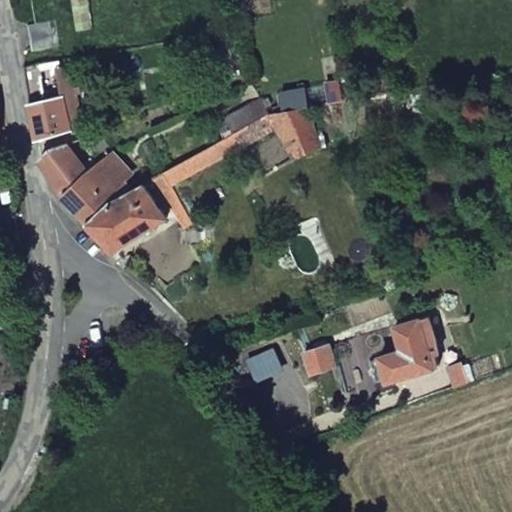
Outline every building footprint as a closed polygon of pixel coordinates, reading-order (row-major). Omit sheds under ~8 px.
[(58,23),(30,27),(34,54),(62,50),(58,23)] [(219,37),(226,74),(245,70),(237,33),(219,37)] [(58,62),(24,68),(40,141),(73,132),(66,97),(78,95),(83,94),(81,88),(76,89),(72,67),(60,70),(58,62)] [(287,110),(308,106),(306,89),(284,92),(287,110)] [(66,97),(73,132),(85,129),(78,95),(66,97)] [(229,136),(270,113),(262,98),(226,117),(231,127),(226,130),(229,136)] [(320,147),(308,106),(287,110),(270,113),(229,136),(165,172),(173,185),(277,128),(294,158),(320,147)] [(44,160),(65,194),(89,171),(69,145),(54,150),(44,160)] [(65,194),(90,222),(109,204),(124,195),(112,180),(117,176),(105,159),(89,171),(65,194)] [(189,216),(162,174),(152,179),(180,221),(189,216)] [(90,222),(114,248),(137,229),(140,234),(166,218),(144,184),(124,195),(109,204),(90,222)] [(184,221),(189,229),(194,226),(190,218),(184,221)] [(13,243),(0,243),(0,257),(14,257),(13,243)] [(380,357),(386,378),(386,380),(437,366),(433,354),(438,353),(428,317),(394,327),(401,349),(379,355),(380,357)] [(304,352),(311,373),(334,365),(325,338),(317,341),(319,347),(304,352)] [(446,357),(455,389),(471,383),(461,353),(446,357)] [(375,381),(386,378),(380,357),(369,359),(375,381)]
